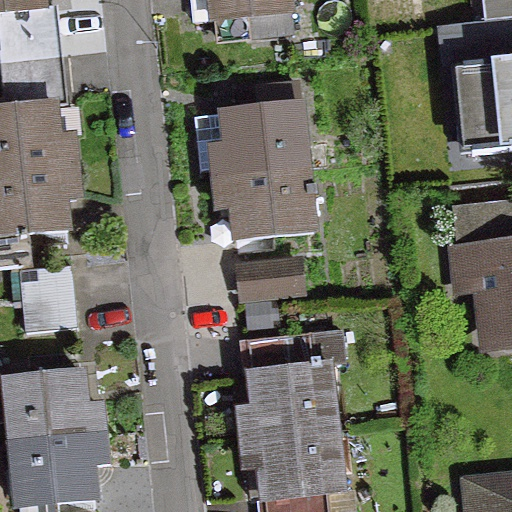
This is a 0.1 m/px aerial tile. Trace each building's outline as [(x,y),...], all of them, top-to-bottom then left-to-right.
[(36,0),(0,0),(0,64),(54,58),(49,9),(38,10),(36,0)] [(205,0),(208,26),(246,22),(248,35),(255,39),(287,36),(283,0),(205,0)] [(511,0),(477,0),(480,27),(511,23),(511,0)] [(0,64),(0,176),(69,168),(66,141),(52,142),(49,109),(59,108),(54,58),(0,64)] [(454,160),(511,154),(511,67),(446,74),(454,160)] [(254,114),(190,121),(196,174),(209,173),(210,182),(302,172),(293,88),(252,92),(254,114)] [(58,199),(72,197),(69,168),(0,176),(0,267),(26,265),(23,239),(62,235),(58,199)] [(304,192),(302,172),(210,182),(213,211),(227,210),(231,244),(308,236),(305,201),(311,200),(310,192),(304,192)] [(484,342),(511,338),(511,246),(449,253),(451,275),(476,272),(484,342)] [(293,265),(234,272),(237,301),(296,295),(293,265)] [(15,274),(18,304),(70,304),(66,269),(15,274)] [(70,304),(18,304),(21,336),(72,331),(70,304)] [(235,413),(238,442),(330,432),(324,370),(310,371),(307,337),(242,344),(249,412),(235,413)] [(0,424),(4,424),(6,447),(98,437),(95,410),(81,411),(76,376),(0,383),(0,424)] [(338,510),(330,432),(238,442),(241,469),(255,467),(260,511),(347,511),(347,509),(338,510)] [(6,447),(13,510),(90,503),(86,468),(100,467),(98,437),(6,447)]
